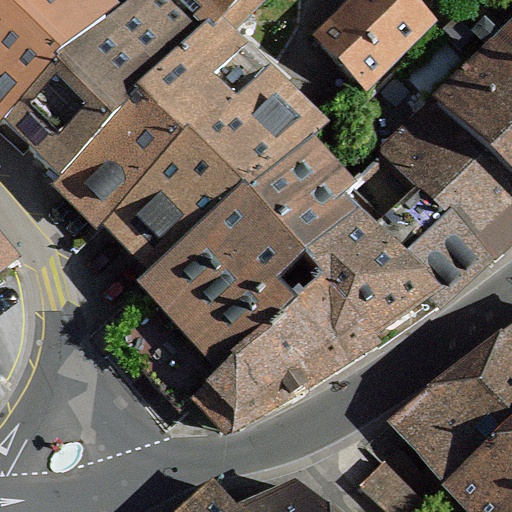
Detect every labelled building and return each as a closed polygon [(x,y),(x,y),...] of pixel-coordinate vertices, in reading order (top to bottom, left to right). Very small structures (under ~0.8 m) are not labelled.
[(1,0),(0,1),(0,121),(120,0),(1,0)] [(193,0),(120,0),(0,121),(0,125),(54,188),(146,97),(221,26),(193,0)] [(193,0),(221,26),(244,0),(193,0)] [(415,0),(353,0),(314,37),(367,94),(439,29),(415,0)] [(221,26),(146,97),(181,141),(190,129),(248,191),(255,198),(320,143),(328,124),(221,26)] [(511,31),(499,42),(511,55),(511,31)] [(511,180),(511,55),(499,42),(436,104),(511,180)] [(54,188),(95,238),(106,229),(181,141),(146,97),(54,188)] [(504,270),(511,262),(511,180),(436,104),(391,154),(450,215),(504,270)] [(151,281),(248,191),(190,129),(181,141),(106,229),(151,281)] [(320,143),(255,198),(312,258),(361,210),(350,197),(360,187),(320,143)] [(143,288),(220,381),(329,278),(312,258),(255,198),(248,191),(151,281),(143,288)] [(387,347),(445,304),(406,260),(361,210),(312,258),(329,278),(387,347)] [(406,260),(445,304),(504,270),(450,215),(406,260)] [(0,277),(26,255),(0,227),(0,277)] [(243,440),(387,347),(329,278),(220,381),(196,403),(243,440)] [(220,381),(143,288),(103,333),(176,417),(196,403),(220,381)] [(511,342),(389,436),(440,495),(455,484),(511,439),(511,342)] [(511,511),(511,439),(455,484),(474,511),(511,511)] [(388,459),(363,483),(391,511),(399,511),(420,492),(388,459)] [(327,511),(298,484),(239,510),(240,511),(327,511)] [(240,511),(239,510),(218,486),(187,511),(240,511)]
